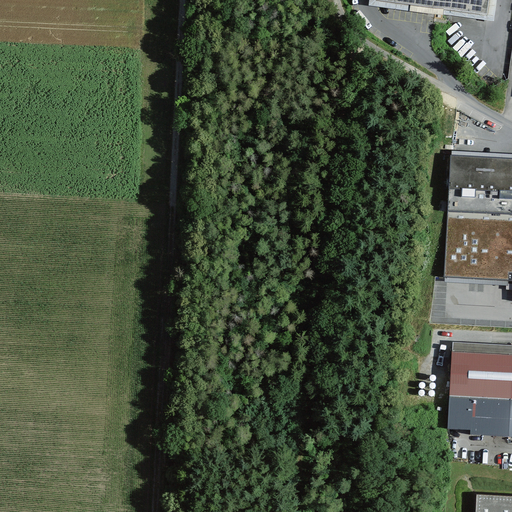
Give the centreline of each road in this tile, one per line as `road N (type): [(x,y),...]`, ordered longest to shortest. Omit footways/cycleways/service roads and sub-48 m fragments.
road 1 (track): [(186,0),(164,511)]
road 2 (unclassified): [(511,124),(476,107),(435,64),(372,21),(361,0)]
road 3 (track): [(333,0),(369,45),(476,107)]
